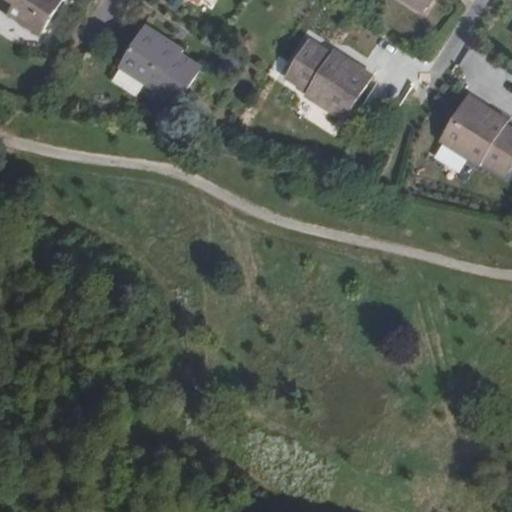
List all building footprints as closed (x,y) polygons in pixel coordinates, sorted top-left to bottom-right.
[(0,0),(0,9),(44,37),(68,0),(0,0)] [(409,0),(422,8),(427,0),(409,0)] [(184,47),(148,24),(122,64),(179,100),(202,65),(181,52),(184,47)] [(346,117),(374,74),(337,49),(333,55),(311,40),(290,74),(311,89),(309,93),(346,117)] [(505,167),(511,155),(511,119),(469,91),(445,129),(505,167)]
